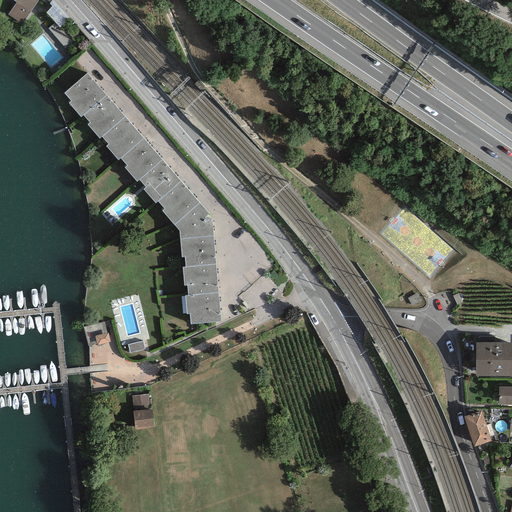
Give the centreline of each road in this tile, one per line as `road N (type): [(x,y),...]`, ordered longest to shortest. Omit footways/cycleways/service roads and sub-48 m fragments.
road 1 (track): [(160,0),(196,75),(267,154),(393,255),(432,302),(434,331)]
road 2 (primary): [(331,318),(284,250),(69,0)]
road 3 (secondary): [(489,511),(434,331),(393,319),(331,318)]
road 4 (motorway): [(274,0),(511,161)]
road 5 (primary): [(417,511),(331,318)]
road 6 (motorway): [(511,121),(341,0)]
